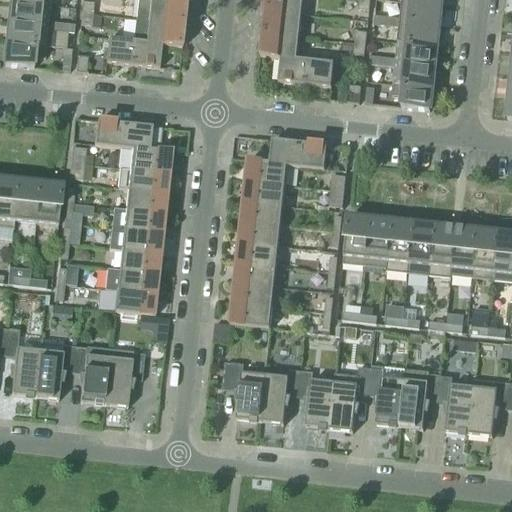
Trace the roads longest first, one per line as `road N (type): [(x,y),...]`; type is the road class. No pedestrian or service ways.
road 1 (residential): [(179,459),(216,118)]
road 2 (residential): [(511,495),(179,459)]
road 3 (residential): [(466,143),(216,118)]
road 4 (residential): [(216,118),(0,93)]
road 5 (residential): [(179,459),(0,439)]
road 6 (residential): [(466,143),(481,0)]
